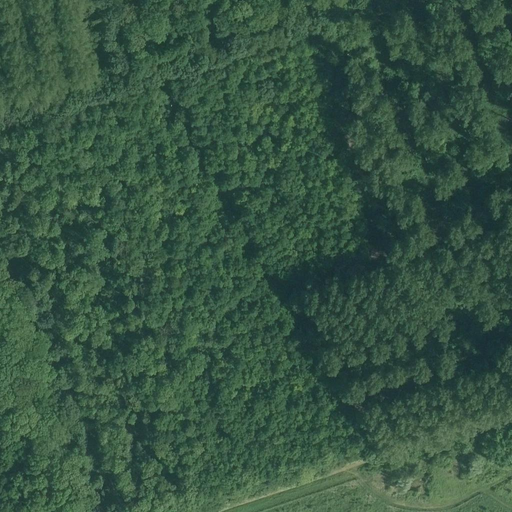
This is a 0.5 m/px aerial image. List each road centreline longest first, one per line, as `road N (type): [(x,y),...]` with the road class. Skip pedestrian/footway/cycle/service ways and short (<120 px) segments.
road 1 (track): [(164,67),(281,286),(389,452)]
road 2 (track): [(374,0),(0,119)]
road 3 (track): [(0,95),(300,0)]
road 4 (track): [(0,220),(91,511)]
road 5 (track): [(281,286),(511,214)]
road 6 (track): [(210,511),(389,452)]
road 7 (track): [(389,452),(511,412)]
